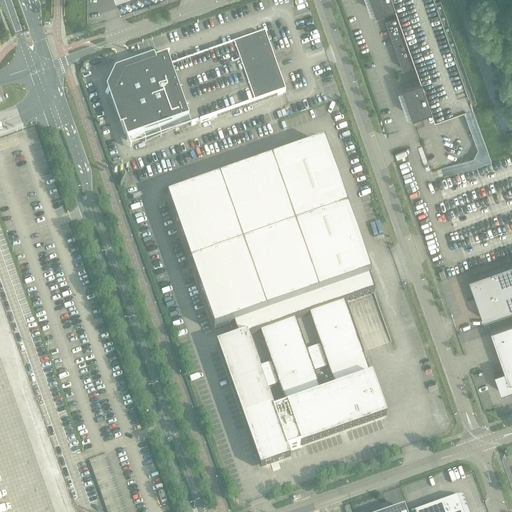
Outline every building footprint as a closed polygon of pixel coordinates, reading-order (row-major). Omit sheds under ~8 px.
[(370,0),(375,13),(394,7),(397,15),(386,19),(385,19),(402,69),(403,69),(415,65),(420,81),(401,88),(412,117),(420,114),(431,110),(434,120),(472,106),(472,104),(476,102),(440,0),(439,0),(436,1),(435,0),(370,0)] [(110,94),(127,141),(188,119),(191,127),(285,93),(264,35),(171,68),(167,57),(120,73),(115,84),(110,94)] [(301,448),(386,418),(382,408),(374,386),(371,377),(370,377),(344,303),(374,292),(369,278),(370,277),(323,144),(167,200),(214,333),(233,326),(238,339),(226,343),(226,344),(218,347),(217,348),(245,430),(254,455),(260,470),(290,460),(287,453),(301,448)] [(511,262),(470,277),(468,278),(482,318),(483,320),(511,309),(511,262)] [(511,388),(511,322),(490,330),(504,370),(494,374),(495,376),(496,375),(501,390),(500,391),(500,393),(511,388)] [(106,511),(127,511),(108,455),(89,462),(106,511)] [(163,492),(158,493),(161,503),(166,501),(163,492)] [(467,511),(463,498),(457,500),(434,509),(424,511),(467,511)]
